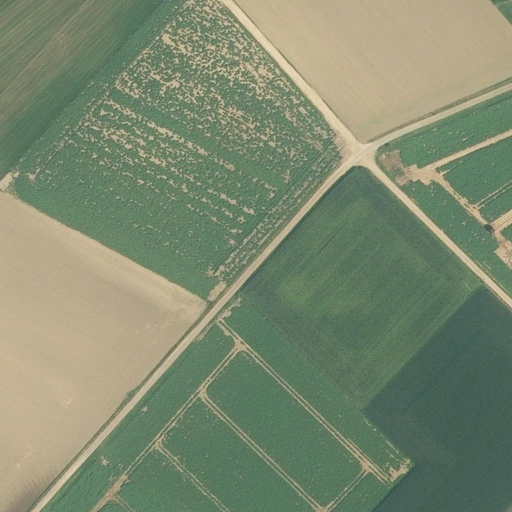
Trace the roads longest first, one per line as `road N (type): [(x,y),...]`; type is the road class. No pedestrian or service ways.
road 1 (unclassified): [(36,511),(355,152),(511,89)]
road 2 (track): [(511,304),(355,152),(225,0)]
